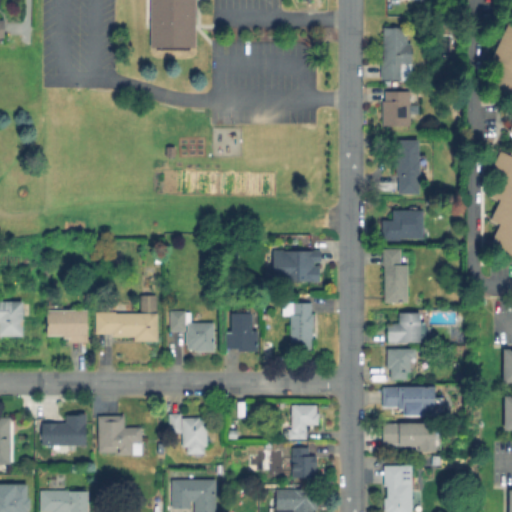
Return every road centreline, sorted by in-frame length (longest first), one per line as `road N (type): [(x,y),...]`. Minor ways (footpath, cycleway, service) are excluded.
road 1 (residential): [(350,511),(348,0)]
road 2 (residential): [(349,382),(0,382)]
road 3 (residential): [(511,283),(479,274),(473,258),(475,0)]
